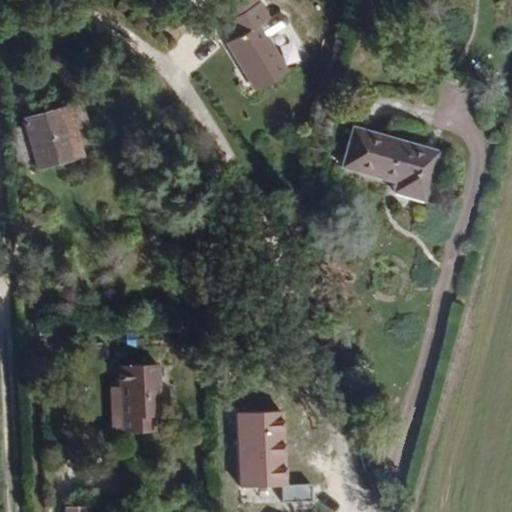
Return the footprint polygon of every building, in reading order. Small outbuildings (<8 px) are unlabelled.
[(220,40),(253,18),(241,0),(236,0),(206,21),(220,40)] [(286,86),(255,39),(263,33),(253,18),(220,40),(229,56),(225,59),(256,106),(286,86)] [(59,112),(17,125),(29,172),(72,159),(59,112)] [(443,156),(359,134),(350,172),(402,187),(401,197),(431,205),(443,156)] [(160,415),(158,365),(118,366),(117,388),(122,388),(122,432),(155,431),(154,416),(160,415)] [(122,432),(122,388),(117,388),(110,388),(111,433),(122,432)] [(282,408),(233,410),(236,484),(284,482),(282,408)]
